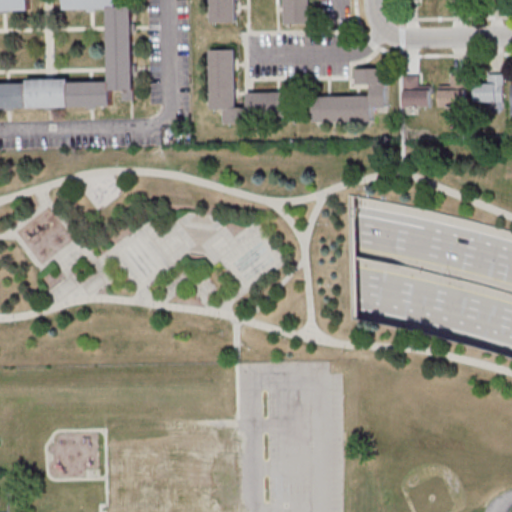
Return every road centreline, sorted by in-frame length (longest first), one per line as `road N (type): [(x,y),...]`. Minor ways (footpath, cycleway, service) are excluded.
road 1 (residential): [(0,131),(160,127),(173,109),(173,0)]
road 2 (motorway): [(353,289),(511,326)]
road 3 (residential): [(511,36),(397,37),(385,30)]
